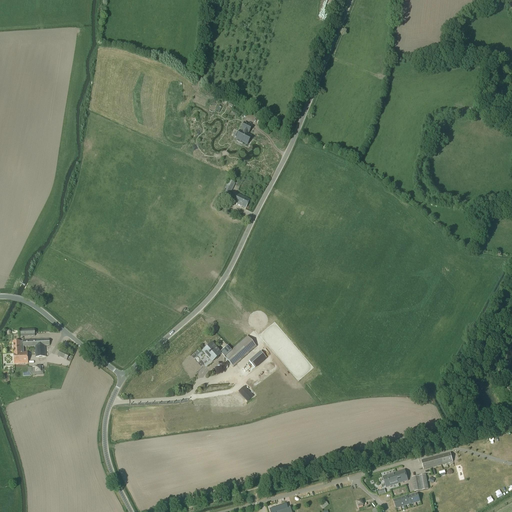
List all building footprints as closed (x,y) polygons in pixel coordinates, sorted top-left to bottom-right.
[(244,123),(241,129),(243,129),(242,132),(240,131),(239,132),(238,131),(235,137),(237,138),(236,139),(237,140),(236,141),(242,144),(243,142),(247,144),(247,145),(251,137),(250,137),(246,135),(248,132),(248,133),(251,127),(251,126),(251,127),(244,123)] [(235,184),(229,180),(223,192),(229,195),(235,184)] [(232,202),(245,209),(250,200),(236,193),(232,202)] [(90,316),(103,330),(106,328),(93,314),(90,316)] [(19,330),(19,338),(34,337),(34,329),(19,330)] [(227,346),(220,352),(221,354),(224,357),(233,367),(249,353),(256,347),(246,337),(232,350),(231,351),(227,346)] [(20,341),(12,342),(13,353),(23,353),(23,347),(22,342),(20,342),(20,341)] [(207,348),(202,352),(206,357),(205,358),(204,359),(207,362),(209,360),(211,362),(221,354),(220,352),(213,345),(208,349),(207,348)] [(45,346),(35,347),(35,358),(45,357),(45,346)] [(57,356),(66,361),(69,354),(60,350),(57,356)] [(260,352),(249,362),(255,369),(266,359),(262,354),(260,352)] [(23,353),(13,353),(13,365),(28,364),(27,353),(23,353)] [(32,368),(33,375),(43,375),(42,367),(32,368)] [(246,400),(251,396),(244,388),(238,392),(246,400)] [(197,438),(199,443),(209,439),(207,434),(197,438)] [(423,470),(453,462),(450,453),(421,461),(423,470)] [(386,488),(407,481),(404,470),(383,477),(386,488)] [(425,475),(419,476),(421,487),(414,488),(414,492),(418,491),(428,489),(425,475)] [(396,509),(410,505),(420,502),(418,493),(407,497),(407,496),(393,500),(396,509)]
